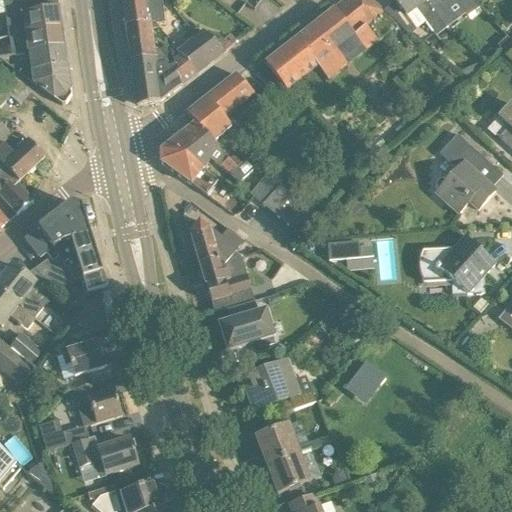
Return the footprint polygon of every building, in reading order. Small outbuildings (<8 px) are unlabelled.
[(2,0),(5,18),(8,38),(61,29),(56,0),(2,0)] [(159,7),(157,0),(121,0),(126,30),(156,25),(158,28),(158,27),(156,7),(159,7)] [(412,35),(385,12),(383,13),(367,0),(348,0),(265,66),(286,93),(294,87),(318,68),(328,82),(377,43),(397,25),(408,38),(412,35)] [(446,29),(426,4),(423,0),(391,0),(395,4),(385,12),(412,35),(416,31),(407,19),(416,12),(436,38),(446,29)] [(423,0),(426,4),(446,29),(455,23),(448,13),(457,6),(467,18),(479,9),(470,0),(423,0)] [(171,57),(174,69),(180,88),(198,75),(177,55),(179,53),(157,29),(158,28),(156,25),(126,30),(131,64),(154,60),(153,54),(165,52),(167,59),(168,58),(171,57)] [(61,29),(8,38),(11,56),(64,48),(61,29)] [(224,55),(217,47),(203,33),(191,43),(212,65),(224,55)] [(511,46),(504,37),(495,45),(503,54),(511,46)] [(224,55),(231,50),(224,41),(217,47),(224,55)] [(198,75),(212,65),(191,43),(179,53),(177,55),(198,75)] [(64,48),(11,56),(11,58),(23,56),(25,65),(8,68),(61,107),(65,107),(71,98),(64,48)] [(143,109),(143,108),(158,104),(180,88),(174,69),(170,71),(168,58),(167,59),(165,52),(153,54),(154,60),(131,64),(136,104),(136,105),(137,105),(138,105),(141,107),(141,108),(142,108),(143,109)] [(480,72),(476,67),(461,75),(469,82),(480,72)] [(20,106),(31,93),(22,85),(0,68),(0,108),(10,98),(20,106)] [(195,126),(212,144),(231,128),(222,119),(252,94),(236,77),(187,116),(195,126)] [(302,107),(286,93),(277,85),(256,104),(279,130),(303,108),(302,107)] [(509,128),(499,140),(511,152),(511,106),(500,120),(509,128)] [(0,166),(18,186),(42,163),(26,146),(14,157),(7,150),(4,153),(0,149),(0,139),(4,136),(0,132),(0,126),(1,126),(0,124),(0,166)] [(195,126),(181,137),(194,149),(185,160),(203,173),(211,162),(220,169),(222,167),(229,176),(238,184),(255,169),(246,161),(237,170),(219,150),(218,151),(212,144),(195,126)] [(194,149),(181,137),(161,153),(161,165),(187,184),(207,198),(217,183),(203,173),(185,160),(194,149)] [(485,162),(466,145),(456,137),(439,156),(457,172),(447,183),(445,182),(442,181),(439,182),(436,184),(435,188),(437,192),(439,193),(436,196),(458,216),(469,204),(478,212),(495,193),(474,174),(485,162)] [(17,187),(18,186),(0,166),(0,173),(1,174),(0,174),(0,199),(17,218),(33,204),(17,187)] [(249,197),(262,207),(279,188),(265,177),(249,197)] [(279,187),(279,188),(262,207),(298,235),(316,217),(279,187)] [(90,236),(82,209),(70,206),(24,242),(37,258),(47,251),(51,256),(48,259),(50,261),(52,265),(58,260),(52,252),(62,245),(63,246),(90,236)] [(190,236),(199,267),(219,261),(219,263),(225,269),(235,256),(236,254),(235,253),(243,245),(227,232),(220,240),(200,224),(190,236)] [(107,289),(90,236),(63,246),(62,245),(52,252),(58,260),(75,282),(82,280),(85,289),(90,294),(107,289)] [(450,283),(451,297),(484,296),(483,279),(494,267),(483,256),(482,249),(475,249),(465,240),(455,250),(422,252),(419,261),(418,269),(420,277),(423,285),(450,283)] [(359,262),(357,246),(326,249),(328,264),(359,262)] [(242,261),(235,256),(225,269),(219,263),(219,261),(199,267),(215,316),(227,312),(254,304),(255,304),(275,297),(271,282),(250,288),(242,261)] [(63,296),(75,282),(58,260),(52,265),(50,261),(36,274),(52,287),(63,296)] [(30,299),(38,288),(25,278),(11,267),(0,281),(0,293),(34,320),(43,310),(30,299)] [(0,293),(0,328),(2,330),(10,319),(26,332),(35,321),(34,320),(0,293)] [(327,315),(334,308),(327,301),(324,305),(323,312),(327,315)] [(219,327),(228,353),(256,344),(258,350),(274,345),(272,339),(273,339),(265,313),(258,315),(255,304),(254,304),(227,312),(230,324),(219,327)] [(329,342),(353,321),(342,308),(318,329),(329,342)] [(22,336),(11,350),(33,368),(44,354),(22,336)] [(24,361),(0,342),(0,372),(9,380),(24,361)] [(99,344),(62,356),(65,368),(71,366),(75,379),(106,369),(99,344)] [(294,411),(314,404),(311,394),(301,397),(288,362),(241,381),(254,414),(288,400),(289,402),(291,401),(294,411)] [(367,362),(345,391),(366,407),(388,378),(367,362)] [(48,381),(38,373),(31,383),(40,391),(48,381)] [(511,390),(511,382),(506,378),(501,385),(511,391),(511,390)] [(76,408),(83,430),(122,418),(113,392),(94,398),(91,386),(75,391),(80,407),(76,408)] [(323,405),(329,409),(338,397),(332,394),(323,405)] [(289,427),(255,439),(266,468),(300,455),(289,427)] [(72,446),(68,434),(43,442),(46,454),(72,446)] [(137,468),(129,441),(98,451),(95,440),(73,447),(80,470),(93,466),(97,481),(137,468)] [(0,489),(2,492),(20,471),(0,453),(0,489)] [(277,497),(311,484),(300,455),(266,468),(277,497)] [(58,495),(46,462),(29,475),(55,497),(58,495)] [(339,474),(333,477),(330,482),(333,488),(343,484),(339,474)] [(368,489),(373,487),(369,480),(364,483),(368,489)] [(155,485),(121,496),(125,511),(156,511),(169,508),(165,494),(158,496),(155,485)] [(320,511),(314,496),(288,506),(290,511),(320,511)]
